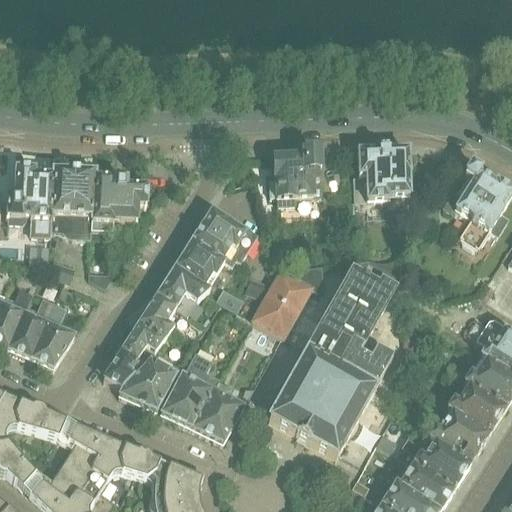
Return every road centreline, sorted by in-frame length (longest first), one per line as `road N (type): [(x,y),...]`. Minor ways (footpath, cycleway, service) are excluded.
road 1 (residential): [(59,404),(114,319),(142,294),(202,195),(209,123)]
road 2 (tertiary): [(511,152),(432,119),(209,123)]
road 3 (residential): [(59,404),(215,467),(211,511)]
road 4 (tertiary): [(209,123),(97,127),(0,118)]
